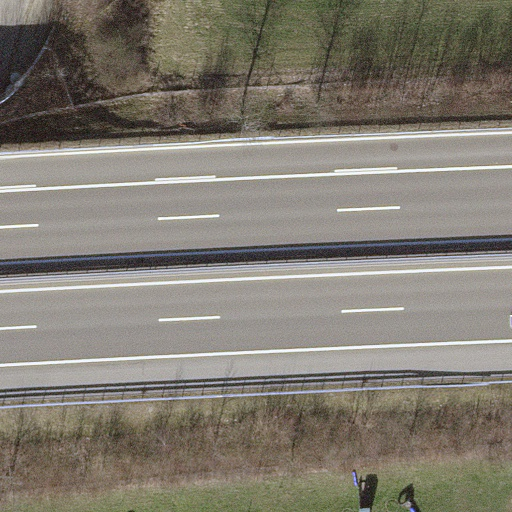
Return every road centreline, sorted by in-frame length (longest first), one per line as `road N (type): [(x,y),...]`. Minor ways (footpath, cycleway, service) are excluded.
road 1 (motorway): [(0,330),(511,305)]
road 2 (motorway): [(300,210),(0,227)]
road 3 (motorway): [(511,187),(300,210)]
road 4 (motorway): [(511,203),(300,210)]
